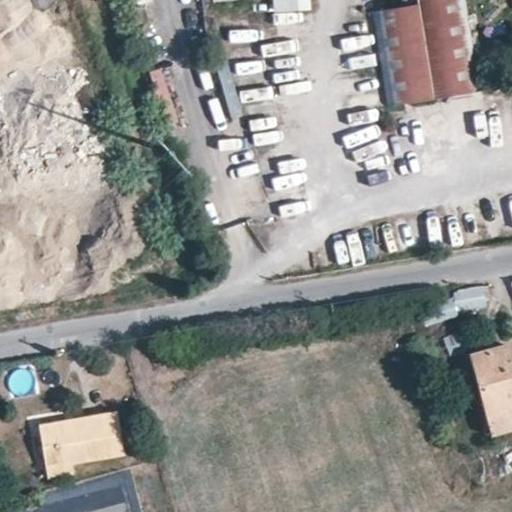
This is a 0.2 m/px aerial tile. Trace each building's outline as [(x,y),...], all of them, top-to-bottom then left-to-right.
[(453,0),(415,0),(416,4),(381,9),(395,103),(470,92),(453,0)] [(165,128),(178,125),(165,68),(152,70),(165,128)] [(487,305),(483,287),(452,292),(455,309),(487,305)] [(511,354),(508,341),(470,352),(493,432),(511,427),(511,354)] [(37,425),(45,467),(70,463),(123,455),(116,413),(37,425)] [(70,463),(45,467),(46,477),(72,473),(70,463)]
